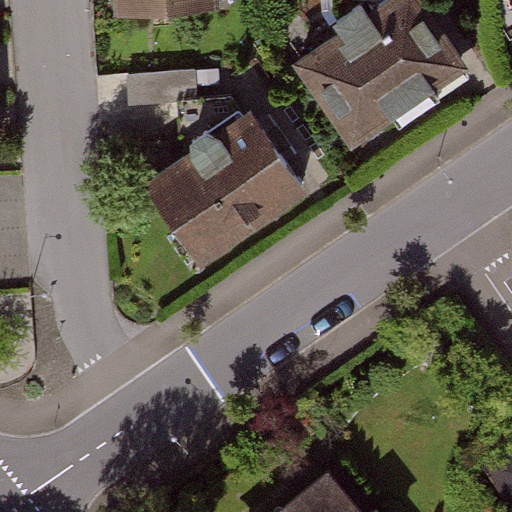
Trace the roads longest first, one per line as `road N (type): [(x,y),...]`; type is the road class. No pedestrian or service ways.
road 1 (residential): [(153,411),(511,163)]
road 2 (residential): [(59,0),(83,290),(106,358),(153,411)]
road 3 (residential): [(9,511),(153,411)]
